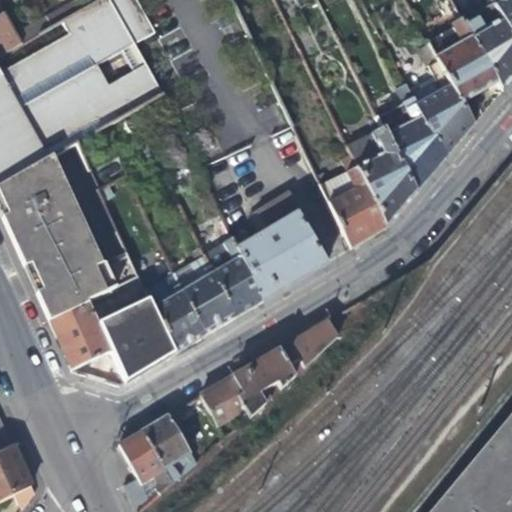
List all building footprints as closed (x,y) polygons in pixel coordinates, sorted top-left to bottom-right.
[(0,184),(49,157),(74,144),(84,138),(91,134),(158,97),(133,46),(152,37),(134,0),(100,0),(80,11),(59,23),(66,36),(0,73),(0,184)] [(468,7),(455,14),(494,83),(498,90),(511,75),(511,73),(511,40),(491,2),(490,0),(464,0),(468,7)] [(511,0),(494,0),(491,2),(511,40),(511,0)] [(59,23),(80,11),(76,3),(45,20),(50,29),(59,23)] [(448,30),(425,42),(458,103),(477,92),(494,83),(455,14),(451,7),(446,10),(452,21),(445,25),(448,30)] [(0,56),(18,46),(1,13),(0,13),(0,56)] [(430,77),(404,92),(440,160),(453,145),(470,124),(458,103),(425,42),(415,47),(430,77)] [(373,116),(380,129),(412,193),(430,172),(440,160),(404,92),(400,84),(389,90),(396,104),(373,116)] [(344,148),(347,156),(383,228),(395,213),(412,193),(380,129),(344,148)] [(361,240),(383,228),(347,156),(336,162),(342,173),(317,186),(347,249),(361,240)] [(49,157),(0,184),(0,221),(20,266),(86,237),(49,157)] [(261,234),(231,249),(256,302),(280,289),(308,272),(321,265),(293,220),(295,218),(285,197),(251,214),(261,234)] [(215,247),(199,256),(229,319),(256,302),(231,249),(221,229),(210,235),(215,247)] [(86,237),(20,266),(32,292),(98,263),(86,237)] [(98,263),(32,292),(45,322),(84,303),(136,278),(123,252),(98,263)] [(199,256),(169,274),(199,336),(229,319),(199,256)] [(146,301),(171,353),(187,343),(199,336),(169,274),(141,290),(146,301)] [(171,353),(146,301),(95,326),(124,383),(148,367),(171,353)] [(84,303),(45,322),(67,370),(106,350),(95,326),(84,303)] [(309,329),(276,348),(286,368),(297,361),(301,369),(335,337),(329,328),(323,320),(309,329)] [(291,378),(286,368),(276,348),(253,362),(228,377),(238,395),(234,398),(242,412),(246,420),(252,415),(261,407),(254,396),(272,385),(277,391),(291,378)] [(212,386),(196,396),(200,403),(214,428),(242,412),(234,398),(238,395),(228,377),(212,386)] [(186,410),(200,403),(196,396),(182,403),(186,410)] [(511,511),(511,501),(510,501),(509,501),(508,501),(507,501),(507,499),(511,493),(511,407),(425,511),(511,511)] [(163,415),(136,431),(169,484),(193,464),(163,415)] [(0,453),(10,449),(0,427),(0,453)] [(159,492),(169,484),(136,431),(123,439),(113,445),(132,479),(120,487),(130,511),(135,511),(147,503),(137,485),(151,478),(159,492)] [(0,503),(16,496),(28,489),(19,469),(10,449),(0,453),(0,503)] [(16,496),(22,507),(31,495),(28,489),(16,496)]
